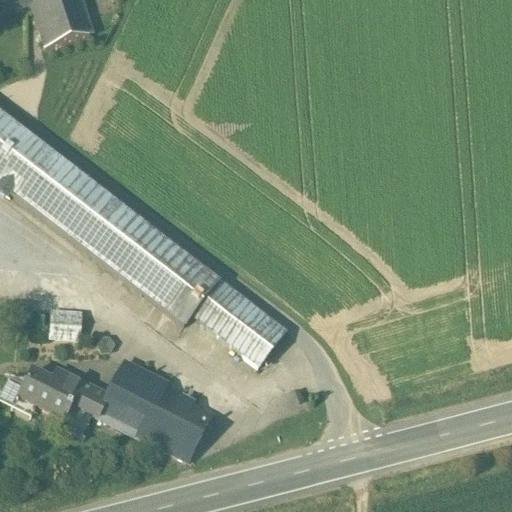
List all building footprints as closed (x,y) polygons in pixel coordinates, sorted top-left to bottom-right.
[(28,0),(0,0),(0,16),(31,6),(28,0)] [(28,0),(31,6),(31,8),(56,0),(28,0)] [(79,0),(56,0),(31,8),(45,52),(91,36),(79,0)] [(217,285),(0,118),(0,189),(183,330),(191,320),(217,285)] [(268,324),(217,285),(191,320),(242,360),(268,324)] [(29,325),(29,305),(1,306),(1,325),(29,325)] [(77,320),(54,318),(53,341),(76,343),(77,320)] [(167,389),(123,368),(104,408),(107,409),(101,421),(187,467),(211,419),(164,394),(167,389)] [(94,394),(55,374),(50,385),(31,375),(17,403),(63,426),(71,411),(99,425),(101,421),(107,409),(104,408),(90,401),(94,394)]
